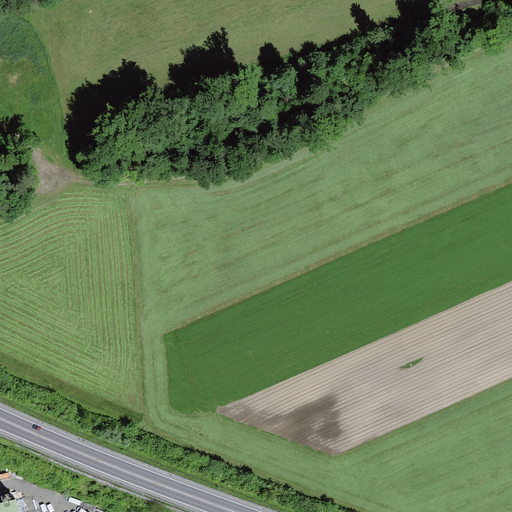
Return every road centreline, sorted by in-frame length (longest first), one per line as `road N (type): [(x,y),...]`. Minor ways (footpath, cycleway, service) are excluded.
road 1 (track): [(56,167),(89,181),(256,153),(511,25)]
road 2 (trunk): [(234,511),(0,418)]
